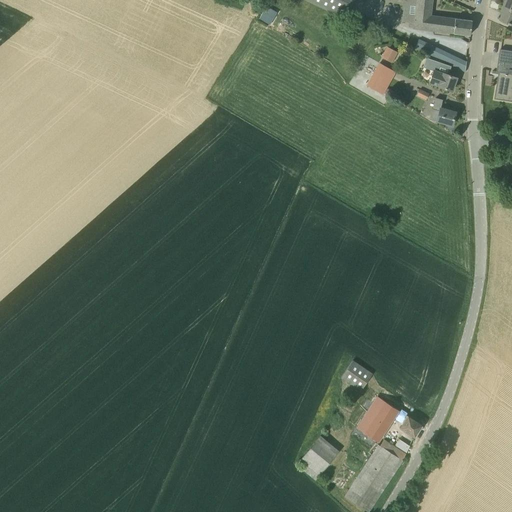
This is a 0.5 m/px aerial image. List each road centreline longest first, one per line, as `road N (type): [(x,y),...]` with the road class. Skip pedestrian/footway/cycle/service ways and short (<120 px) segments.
road 1 (unclassified): [(388,511),(435,430),(472,319),(480,240),(473,141)]
road 2 (residential): [(473,141),(482,0)]
